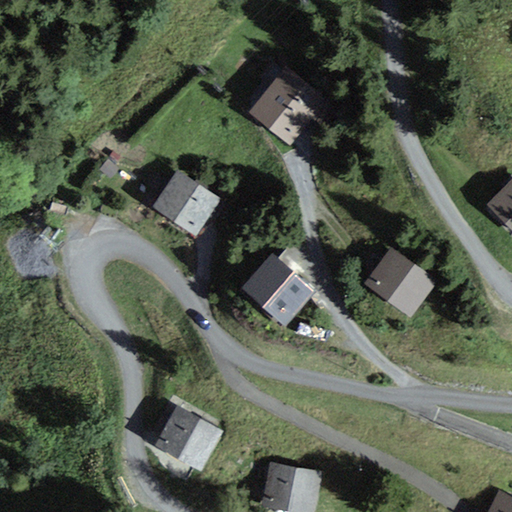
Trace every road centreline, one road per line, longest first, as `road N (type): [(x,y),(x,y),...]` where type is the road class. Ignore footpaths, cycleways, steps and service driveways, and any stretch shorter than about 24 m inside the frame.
road 1 (residential): [(511,403),(380,393),(265,369),(226,352),(143,254),(116,242),(95,245),(88,284),(132,366),(137,448),(150,492),(176,511)]
road 2 (residential): [(388,0),(407,130),(453,218),(511,292)]
